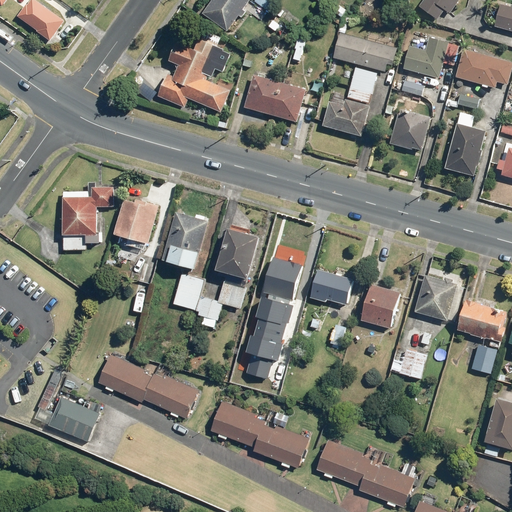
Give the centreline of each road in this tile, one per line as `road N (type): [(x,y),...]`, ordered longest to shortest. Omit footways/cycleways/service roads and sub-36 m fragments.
road 1 (secondary): [(511,243),(122,132),(67,109)]
road 2 (residential): [(147,0),(67,109)]
